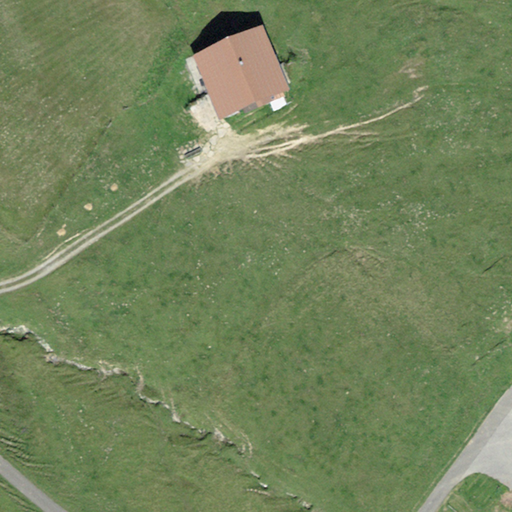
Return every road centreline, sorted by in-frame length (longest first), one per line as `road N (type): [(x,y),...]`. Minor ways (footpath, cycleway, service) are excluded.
road 1 (track): [(0,286),(232,148),(285,131)]
road 2 (track): [(511,399),(428,511)]
